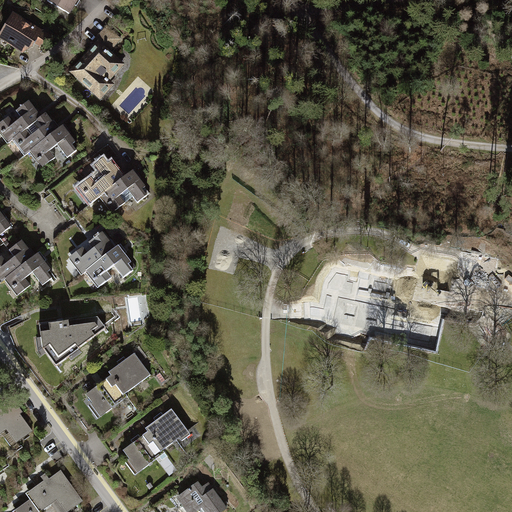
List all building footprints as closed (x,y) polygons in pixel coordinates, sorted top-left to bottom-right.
[(51,0),(70,10),(75,0),(51,0)] [(54,35),(13,10),(0,34),(0,38),(23,53),(35,47),(36,44),(40,46),(54,35)] [(99,40),(71,71),(103,100),(119,83),(112,77),(125,63),(113,52),(125,39),(108,24),(96,37),(99,40)] [(0,123),(0,131),(9,143),(14,139),(43,117),(31,100),(17,111),(22,117),(14,122),(10,116),(0,123)] [(14,139),(25,153),(28,151),(59,127),(48,113),(43,117),(14,139)] [(28,151),(42,168),(56,158),(49,150),(59,142),(69,156),(77,150),(72,144),(77,140),(64,123),(59,127),(28,151)] [(76,187),(91,205),(99,198),(125,177),(113,161),(110,163),(104,156),(94,164),(91,160),(78,171),(85,180),(76,187)] [(99,198),(112,213),(134,195),(139,202),(147,195),(142,189),(146,185),(134,170),(125,177),(99,198)] [(0,234),(11,226),(0,212),(0,234)] [(84,249),(70,260),(82,275),(86,272),(117,248),(105,232),(93,241),(91,238),(81,245),(84,249)] [(0,281),(1,282),(4,279),(34,256),(21,239),(12,246),(9,242),(0,248),(0,281)] [(134,262),(121,245),(117,248),(86,272),(99,289),(112,278),(107,272),(115,266),(125,278),(134,271),(129,265),(134,262)] [(462,249),(453,283),(343,257),(340,269),(376,278),(371,298),(458,319),(462,304),(471,306),(478,279),(495,283),(501,258),(462,249)] [(34,256),(4,279),(17,297),(32,286),(26,279),(34,273),(44,286),(53,278),(49,273),(54,270),(39,252),(34,256)] [(99,320),(44,323),(46,338),(40,339),(42,352),(48,348),(58,367),(107,332),(99,320)] [(136,352),(109,372),(112,377),(126,395),(153,375),(136,352)] [(126,395),(112,377),(87,395),(102,417),(128,398),(126,395)] [(11,397),(0,405),(0,434),(7,429),(16,442),(31,431),(19,413),(22,411),(11,397)] [(192,434),(172,408),(145,428),(149,432),(163,451),(182,437),(184,440),(192,434)] [(265,425),(257,414),(250,420),(258,431),(265,425)] [(0,457),(3,461),(21,449),(16,442),(7,429),(0,434),(0,457)] [(149,432),(122,451),(140,475),(167,456),(163,451),(149,432)] [(45,481),(27,494),(30,498),(39,511),(42,511),(59,501),(66,511),(68,511),(84,501),(62,469),(49,478),(46,474),(42,476),(45,481)] [(198,481),(175,498),(185,511),(197,511),(201,509),(203,511),(221,511),(227,508),(208,482),(201,486),(198,481)] [(39,511),(30,498),(12,511),(66,511),(59,501),(42,511),(39,511)]
